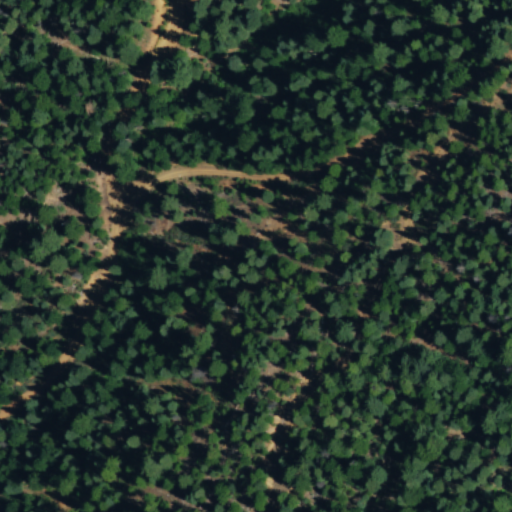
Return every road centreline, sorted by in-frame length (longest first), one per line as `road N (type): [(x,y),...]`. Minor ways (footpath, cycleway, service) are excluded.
road 1 (track): [(511,93),(359,186),(87,265)]
road 2 (track): [(150,0),(159,75),(98,175),(87,265),(9,387),(0,386)]
